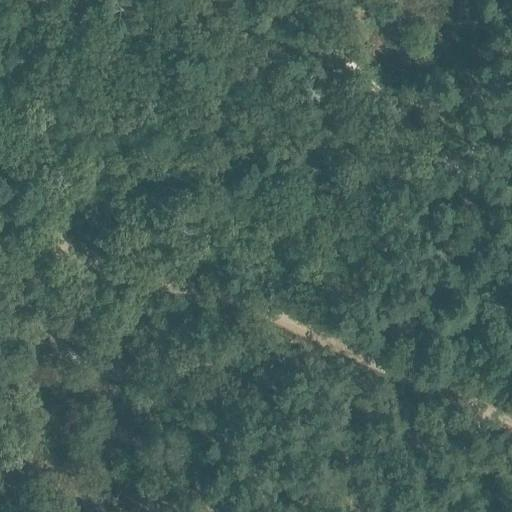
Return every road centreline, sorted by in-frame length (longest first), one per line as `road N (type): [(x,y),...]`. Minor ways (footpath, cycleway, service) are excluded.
road 1 (track): [(511,418),(249,306),(0,231)]
road 2 (unknown): [(214,511),(167,395),(153,383),(104,372),(54,341),(0,274)]
